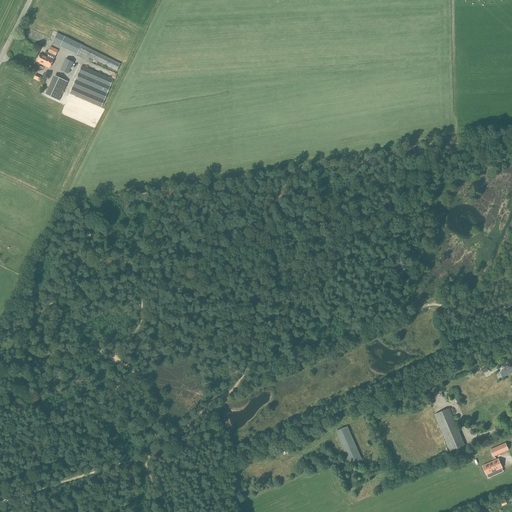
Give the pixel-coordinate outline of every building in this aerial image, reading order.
[(116,70),(120,63),(57,32),(52,42),(88,59),(89,57),(116,70)] [(55,56),(58,50),(51,47),(48,52),(55,56)] [(49,68),(53,60),(40,54),(36,61),(40,63),(39,64),(49,68)] [(69,73),(74,62),(66,59),(61,69),(69,73)] [(100,107),(112,80),(82,66),(70,93),(100,107)] [(59,100),(67,81),(54,75),(46,93),(59,100)] [(511,369),(511,370),(511,369),(511,367),(509,360),(500,363),(504,372),(511,369)] [(465,445),(449,408),(435,414),(450,451),(465,445)] [(336,431),(350,464),(361,459),(347,426),(336,431)] [(491,450),(494,457),(497,455),(508,450),(505,443),(494,448),(491,450)] [(500,468),(501,467),(498,460),(483,467),(487,474),(488,473),(489,476),(501,470),(500,468)]
